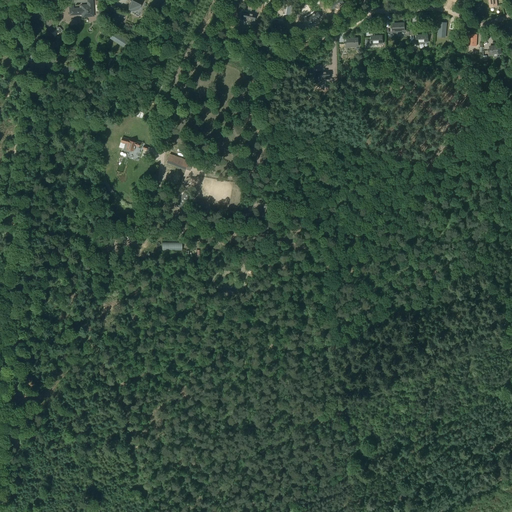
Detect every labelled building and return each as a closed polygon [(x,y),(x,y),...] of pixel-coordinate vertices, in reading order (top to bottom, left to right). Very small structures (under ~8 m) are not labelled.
[(74,5),(69,5),(70,15),(82,15),(82,17),(94,16),(93,0),(91,0),(87,0),(87,4),(81,5),(81,7),(74,8),(74,5)] [(134,0),(131,0),(127,9),(130,11),(129,13),(139,17),(143,8),(142,7),(143,4),(134,0)] [(334,0),(335,0),(328,4),(329,4),(330,5),(331,7),(332,9),(335,8),(336,8),(340,5),(340,6),(341,5),(340,5),(344,3),(343,3),(341,0),(334,0)] [(115,10),(110,19),(117,22),(121,12),(115,10)] [(311,15),(305,18),(306,19),(306,18),(306,19),(307,19),(308,22),(309,24),(309,23),(310,24),(312,22),(313,23),(313,22),(317,20),(318,20),(317,19),(320,17),(317,12),(317,11),(314,13),(313,13),(312,14),(311,14),(311,15)] [(243,12),(241,19),(244,19),(244,20),(247,20),(253,22),(254,18),(251,17),(251,14),(246,13),(243,12)] [(273,24),(273,27),(275,28),(276,28),(281,29),(282,29),(285,29),(286,23),(286,22),(283,22),(283,21),(282,21),(282,22),(280,21),(273,20),(273,21),(273,22),(273,24)] [(394,27),(393,27),(393,32),(396,32),(396,31),(404,31),(404,23),(393,24),(394,27)] [(123,48),(127,42),(117,36),(114,34),(113,34),(110,40),(123,48)] [(417,39),(416,39),(416,44),(419,44),(419,43),(428,42),(427,35),(417,35),(417,39)] [(470,35),(469,45),(476,46),(477,35),(470,35)] [(372,40),(370,40),(371,45),(374,45),(374,44),(382,44),(382,36),(371,37),(372,40)] [(347,42),(346,42),(347,47),(350,47),(349,46),(358,46),(358,39),(347,39),(347,42)] [(490,50),(489,50),(490,55),(493,55),(493,54),(501,53),(500,46),(490,47),(490,50)] [(122,137),(121,142),(125,143),(123,150),(130,152),(131,150),(133,150),(135,146),(139,147),(140,143),(129,140),(130,139),(122,137)] [(170,153),(167,161),(186,169),(189,161),(170,153)]
